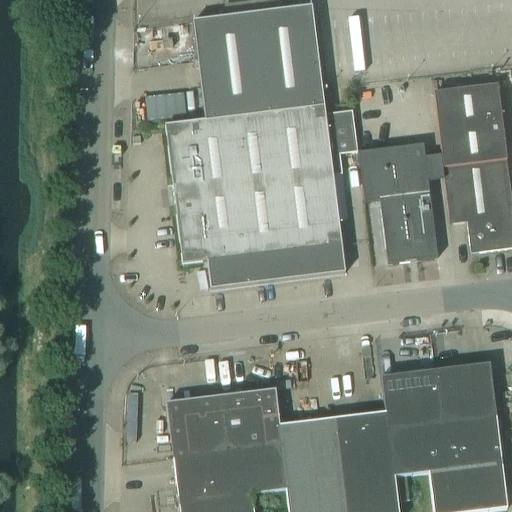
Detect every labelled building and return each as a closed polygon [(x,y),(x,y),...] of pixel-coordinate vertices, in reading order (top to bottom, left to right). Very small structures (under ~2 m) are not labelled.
[(310,10),(191,24),(203,124),(323,109),(310,10)] [(511,215),(496,88),(432,96),(449,226),(466,224),(468,248),(472,247),(478,252),(478,255),(511,251),(511,215)] [(170,128),(164,129),(171,189),(174,207),(181,268),(206,265),(210,293),(343,276),(340,248),(329,159),(357,155),(352,115),(324,119),(323,109),(203,124),(170,128)] [(422,150),(358,158),(364,207),(380,205),(387,267),(436,261),(422,150)] [(488,367),(434,374),(440,428),(495,421),(488,367)] [(434,374),(379,380),(383,416),(385,416),(387,434),(440,428),(434,374)] [(274,393),(165,406),(177,511),(251,511),(250,497),(284,493),(286,511),(340,511),(331,423),(278,429),(274,393)] [(385,416),(383,416),(331,423),(340,511),(396,511),(396,505),(407,504),(404,479),(392,480),(387,434),(385,416)] [(440,428),(387,434),(392,480),(404,479),(426,476),(426,475),(500,466),(495,421),(440,428)] [(500,466),(426,475),(426,476),(430,511),(502,511),(506,511),(500,466)]
